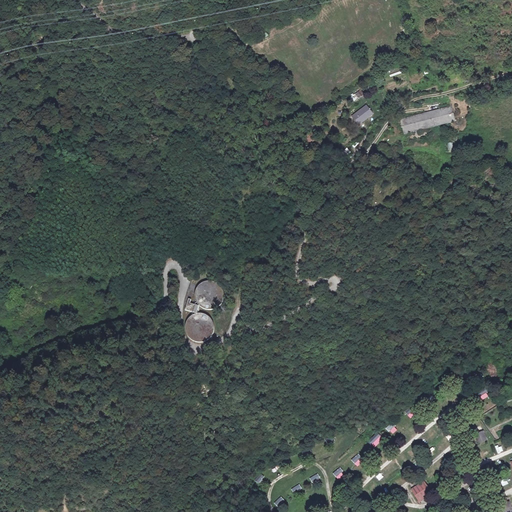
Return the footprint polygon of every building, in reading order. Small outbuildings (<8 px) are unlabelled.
[(364,101),(350,113),(356,121),(371,109),(364,101)] [(432,108),(401,117),(405,132),(456,118),(452,102),(441,105),(440,101),(431,103),(432,108)] [(312,132),(304,140),(320,155),(328,147),(312,132)] [(351,153),(347,148),(343,152),(346,156),(351,153)] [(215,310),(218,307),(221,302),(222,297),(221,292),(218,287),(214,284),(208,283),(203,284),(198,287),(195,292),(194,297),(195,303),(198,307),(203,310),(208,312),(215,310)] [(195,315),(197,308),(188,305),(189,302),(186,301),(183,311),(195,315)] [(204,343),(209,340),(212,335),(213,329),(213,325),(209,319),(204,316),(199,315),(192,317),(189,319),(185,324),(184,329),(185,335),(189,340),(191,341),(193,343),(199,344),(204,343)] [(486,392),(489,391),(486,387),(474,392),(479,401),(488,397),(486,392)] [(412,407),(405,412),(410,418),(417,413),(412,407)] [(392,423),(386,428),(392,435),(398,430),(392,423)] [(484,429),(475,432),(478,443),(487,440),(484,429)] [(372,433),(366,440),(372,446),(375,442),(374,441),(377,437),(372,433)] [(364,462),(357,454),(351,459),(357,467),(364,462)] [(333,472),(338,480),(345,476),(340,468),(333,472)] [(260,473),(254,480),(258,484),(264,477),(260,473)] [(312,482),(320,478),(318,473),(310,478),(312,482)] [(425,482),(412,489),(421,501),(433,494),(425,482)] [(300,484),(291,488),(294,493),(302,489),(300,484)] [(386,495),(392,490),(387,485),(382,490),(386,495)] [(274,503),(278,507),(285,501),(281,496),(274,503)] [(511,511),(511,502),(496,507),(497,511),(511,511)]
